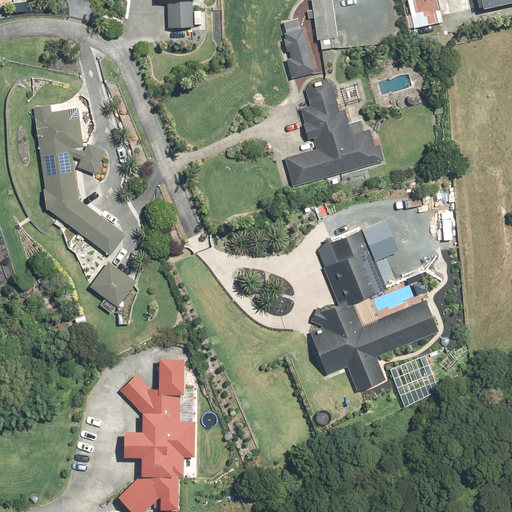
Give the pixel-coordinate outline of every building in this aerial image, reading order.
[(167,0),(168,26),(202,27),(202,11),(191,11),(191,0),(167,0)] [(332,38),(337,37),(331,0),(310,0),(316,40),(319,39),(321,49),(333,47),(332,38)] [(435,0),(407,0),(413,27),(440,21),(435,0)] [(511,0),(478,0),(480,8),(511,1),(511,0)] [(314,71),(298,17),(282,22),(287,39),(280,41),(291,77),(314,71)] [(284,158),(292,185),(383,161),(379,145),(373,147),(368,131),(363,132),(360,120),(347,124),(344,111),(339,113),(331,83),(306,89),(310,104),(300,107),(304,123),(301,124),(306,140),(313,138),(316,149),(284,158)] [(77,198),(71,157),(79,159),(77,166),(94,173),(104,150),(85,143),(81,147),(78,107),(50,110),(49,105),(32,107),(44,188),(42,188),(45,210),(48,209),(108,254),(124,234),(77,198)] [(442,209),(430,209),(430,215),(423,215),(423,221),(434,221),(435,243),(443,243),(442,209)] [(328,325),(305,334),(322,376),(346,366),(356,390),(383,379),(374,357),(439,330),(426,299),(362,324),(353,303),(387,289),(375,259),(397,250),(385,219),(329,241),(335,256),(318,263),(321,270),(324,269),(337,300),(317,308),(319,313),(322,312),(328,325)] [(454,223),(446,222),(445,244),(454,244),(454,223)] [(112,314),(135,281),(106,262),(89,287),(105,298),(100,305),(112,314)] [(251,307),(248,314),(276,326),(279,319),(251,307)] [(192,456),(194,390),(181,389),(181,359),(156,358),(155,387),(147,387),(134,374),(119,389),(140,412),(140,431),(121,431),(120,456),(138,457),(138,475),(116,496),(130,511),(139,511),(156,497),(158,497),(158,506),(180,507),(183,456),(192,456)]
